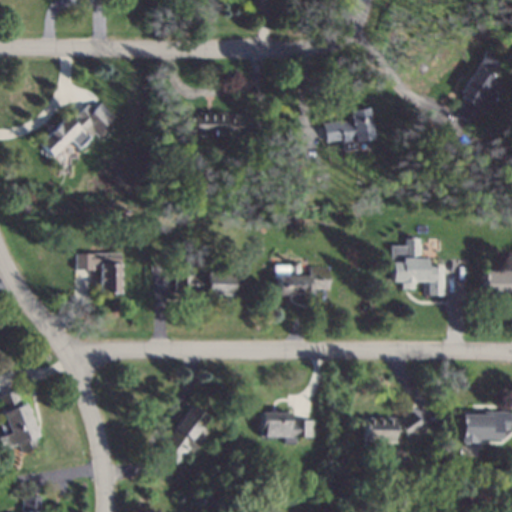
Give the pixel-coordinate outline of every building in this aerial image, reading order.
[(452,118),(472,130),(483,113),(476,109),(494,81),(486,76),(494,62),(498,56),(485,48),(456,95),(460,98),(458,101),(459,102),(458,104),(461,105),(452,118)] [(76,148),(92,132),(95,135),(113,117),(98,102),(91,109),(85,103),(68,120),(64,115),(36,142),(49,156),(67,138),(76,148)] [(190,135),(249,135),(249,114),(231,114),(231,118),(224,118),(224,112),(190,111),(190,135)] [(322,126),(324,134),(322,134),(323,138),(324,138),(325,145),(341,142),(343,154),(356,151),(355,144),(372,141),(367,111),(349,114),(350,123),(339,125),(339,123),(322,126)] [(388,245),(388,281),(399,281),(399,288),(411,288),(410,281),(423,281),(424,295),(441,294),(440,266),(424,266),(424,257),(416,257),(416,237),(402,237),(402,244),(388,245)] [(117,252),(73,253),(73,267),(97,267),(98,293),(118,293),(117,252)] [(511,292),(511,270),(481,270),(480,292),(511,292)] [(230,274),(179,274),(179,295),(230,295),(230,274)] [(0,393),(0,422),(3,431),(0,432),(0,447),(14,442),(17,452),(35,446),(32,436),(36,435),(24,401),(18,403),(13,389),(0,393)] [(198,441),(191,436),(205,417),(188,405),(156,451),(174,463),(185,448),(190,452),(198,441)] [(498,438),(498,428),(507,428),(507,411),(473,410),(473,413),(458,413),(458,442),(477,442),(477,438),(498,438)] [(287,412),(258,411),(258,436),(282,436),(282,443),(293,443),(293,436),(311,436),(311,420),(286,419),(287,412)] [(362,416),(362,441),(393,441),(393,431),(414,431),(414,417),(362,416)] [(37,511),(37,495),(20,495),(19,511),(37,511)]
